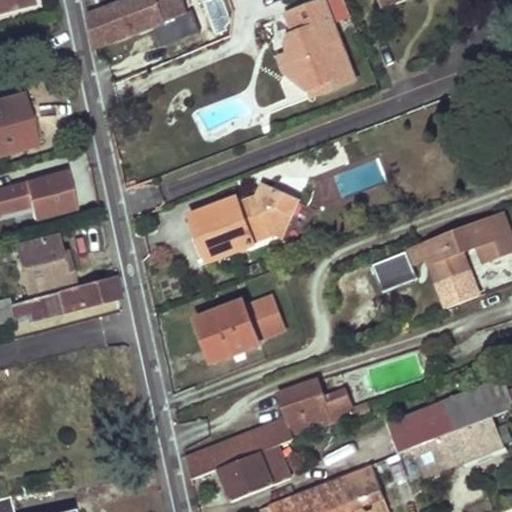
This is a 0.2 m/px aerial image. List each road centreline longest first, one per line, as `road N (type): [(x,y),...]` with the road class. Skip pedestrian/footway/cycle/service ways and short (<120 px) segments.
road 1 (residential): [(72,0),(182,511)]
road 2 (unknown): [(511,29),(396,103),(118,210)]
